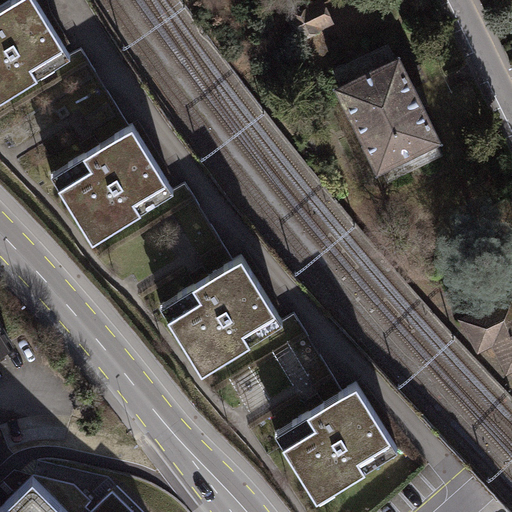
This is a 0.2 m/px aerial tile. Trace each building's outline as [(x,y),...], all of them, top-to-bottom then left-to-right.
[(11,0),(0,7),(0,98),(71,56),(37,0),(11,0)] [(336,23),(324,0),(316,0),(286,15),(299,41),(336,23)] [(339,83),(336,85),(379,173),(384,171),(389,181),(444,154),(439,143),(445,141),(401,53),(397,56),(390,41),(332,69),(339,83)] [(97,147),(53,174),(94,240),(101,236),(174,189),(133,124),(131,125),(97,147)] [(163,306),(205,374),(215,368),(286,323),(243,255),(235,261),(205,280),(163,306)] [(492,347),(505,375),(511,371),(511,291),(458,318),(475,355),(492,347)] [(0,316),(0,355),(18,345),(0,316)] [(323,408),(280,434),(320,501),(403,451),(362,384),(344,395),(323,408)] [(69,511),(33,475),(0,507),(0,511),(69,511)] [(134,511),(112,489),(89,511),(134,511)]
